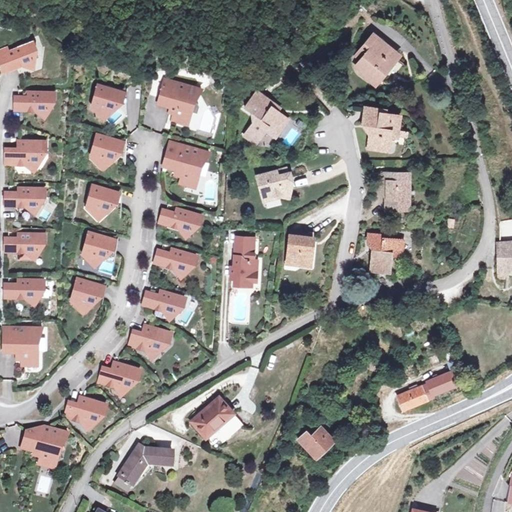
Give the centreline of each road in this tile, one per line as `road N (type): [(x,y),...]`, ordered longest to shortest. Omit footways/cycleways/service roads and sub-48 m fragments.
road 1 (residential): [(335,306),(444,285),(477,257),(489,230),(486,191),(432,0)]
road 2 (residential): [(66,511),(93,461),(130,420),(335,306)]
road 3 (residential): [(0,411),(30,406),(109,328),(136,239),(144,133)]
road 4 (residential): [(300,70),(347,125),(357,186),(335,306)]
road 5 (secondary): [(511,386),(367,464),(323,511)]
